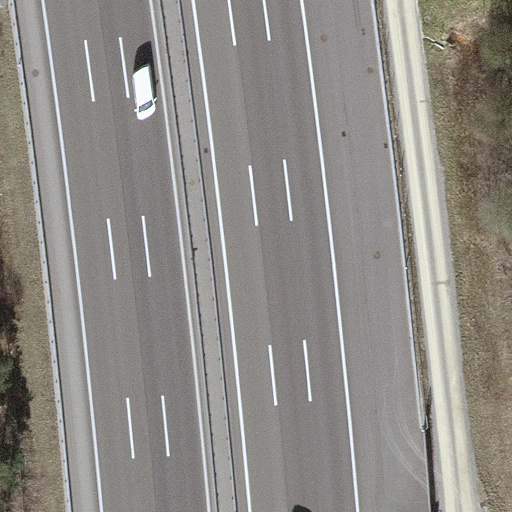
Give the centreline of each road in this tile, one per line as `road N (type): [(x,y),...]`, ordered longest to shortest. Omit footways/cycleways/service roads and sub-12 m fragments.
road 1 (track): [(403,0),(463,511)]
road 2 (motorway): [(98,0),(156,511)]
road 3 (motorway): [(305,511),(249,0)]
